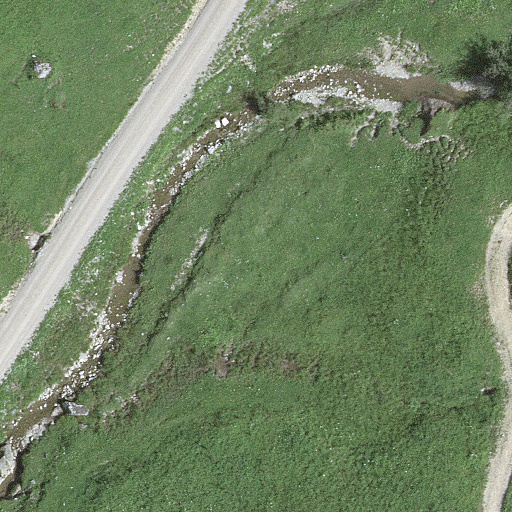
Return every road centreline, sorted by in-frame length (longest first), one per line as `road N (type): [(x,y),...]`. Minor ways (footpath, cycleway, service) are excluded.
road 1 (track): [(232,0),(0,361)]
road 2 (track): [(511,192),(490,234),(482,280),(505,378),(499,435),(474,486),(471,511)]
